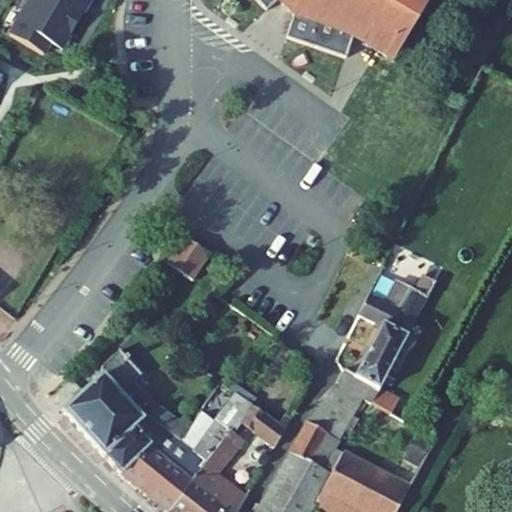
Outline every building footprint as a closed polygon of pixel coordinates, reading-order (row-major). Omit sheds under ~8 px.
[(33,0),(11,38),(46,60),(58,39),(68,47),(88,13),(77,6),(80,0),(33,0)] [(253,0),(245,8),(264,30),(272,22),(282,13),(296,21),(291,33),(284,56),(342,76),(350,53),(386,74),(429,0),(253,0)] [(296,21),(282,13),(272,22),(291,33),(296,21)] [(171,267),(181,276),(190,260),(193,262),(207,272),(215,260),(189,241),(171,267)] [(197,287),(207,272),(193,262),(190,260),(181,276),(197,287)] [(437,298),(428,294),(423,301),(403,289),(389,312),(374,304),(363,324),(384,336),(358,384),(346,379),(338,391),(363,405),(369,408),(375,412),(383,397),(437,298)] [(145,382),(122,358),(107,374),(107,382),(68,418),(108,462),(148,420),(167,436),(182,448),(195,430),(188,425),(185,430),(158,410),(138,389),(145,382)] [(341,445),(363,405),(338,391),(336,394),(326,405),(265,511),(320,511),(347,464),(340,460),(325,451),(331,440),(341,445)] [(404,408),(383,397),(375,412),(395,423),(404,408)] [(192,457),(182,448),(167,436),(127,481),(166,511),(176,511),(224,450),(227,453),(235,443),(238,446),(249,432),(262,415),(240,398),(215,429),(192,457)] [(369,408),(363,405),(341,445),(331,440),(325,451),(340,460),(369,408)] [(271,422),(262,415),(249,432),(259,440),(280,456),(298,421),(280,409),(271,422)] [(215,429),(203,419),(195,430),(182,448),(192,457),(215,429)] [(108,462),(127,481),(167,436),(148,420),(108,462)] [(248,454),(259,440),(249,432),(238,446),(248,454)] [(422,438),(396,485),(413,494),(439,448),(422,438)] [(248,454),(238,446),(235,443),(227,453),(224,450),(176,511),(247,511),(256,496),(230,476),(248,454)] [(349,460),(347,464),(320,511),(345,511),(402,511),(413,494),(396,485),(349,460)]
